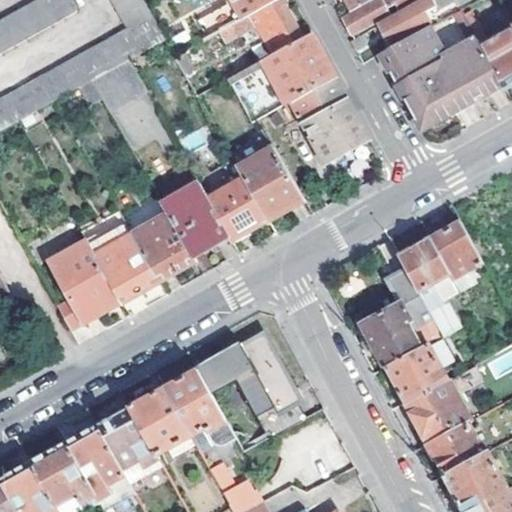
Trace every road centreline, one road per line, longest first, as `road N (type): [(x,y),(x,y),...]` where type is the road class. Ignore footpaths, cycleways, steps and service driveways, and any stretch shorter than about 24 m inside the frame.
road 1 (tertiary): [(0,420),(282,261)]
road 2 (residential): [(410,511),(282,261)]
road 3 (residential): [(309,0),(418,182)]
road 4 (tertiary): [(282,261),(418,182)]
